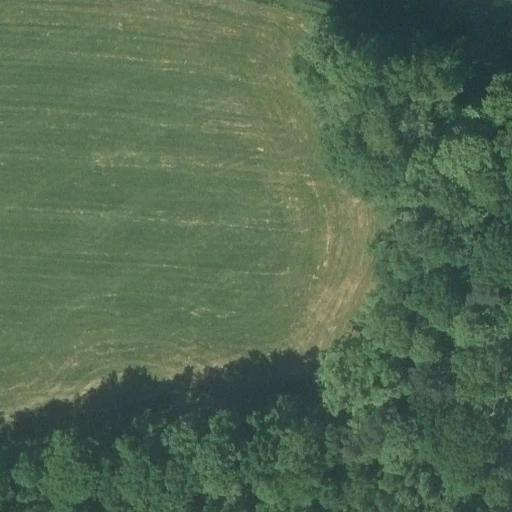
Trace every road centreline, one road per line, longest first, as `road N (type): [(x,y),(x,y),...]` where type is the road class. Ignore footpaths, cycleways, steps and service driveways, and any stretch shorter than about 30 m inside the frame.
road 1 (track): [(196,511),(497,372)]
road 2 (track): [(474,511),(497,372)]
